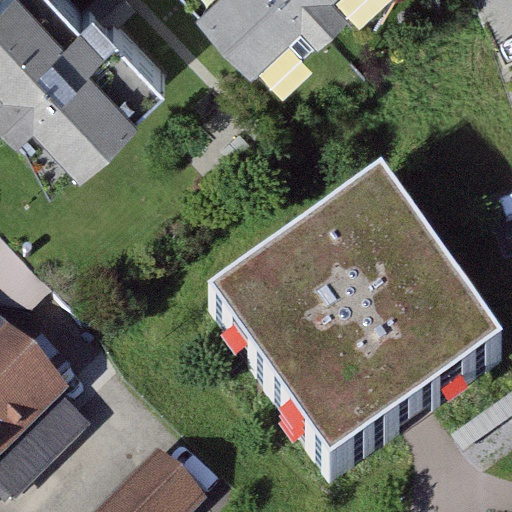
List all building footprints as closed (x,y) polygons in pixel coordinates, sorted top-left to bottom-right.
[(100,0),(14,0),(0,12),(0,81),(41,130),(65,111),(98,150),(191,72),(130,0),(119,0),(108,9),(100,0)] [(231,0),(285,65),(356,8),(373,29),(408,0),(231,0)] [(499,347),(381,182),(214,300),(332,466),(499,347)] [(105,431),(0,321),(0,482),(24,508),(105,431)] [(210,511),(221,502),(172,453),(111,511),(210,511)]
